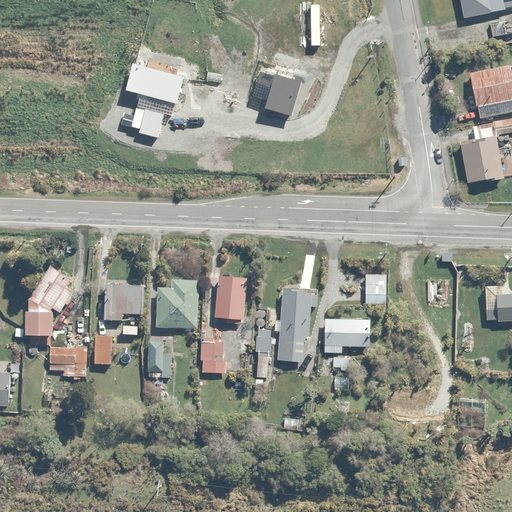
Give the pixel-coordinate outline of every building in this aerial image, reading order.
[(459,0),(463,19),(493,14),(490,0),(459,0)] [(511,86),(509,66),(469,72),(474,106),(477,106),(479,115),(511,110),(511,86)] [(474,141),(459,143),(467,184),(504,178),(497,136),(511,133),(511,118),(488,123),(489,127),(472,130),(474,141)] [(25,312),(25,335),(54,336),(54,309),(59,312),(71,296),(62,290),(70,279),(52,267),(29,299),(29,312),(25,312)] [(363,275),(346,274),(345,283),(363,284),(363,275)] [(386,275),(365,275),(365,308),(386,308),(386,275)] [(217,276),(214,318),(244,320),(247,279),(217,276)] [(156,288),(156,327),(197,327),(198,281),(171,280),(171,288),(156,288)] [(103,283),(103,320),(126,320),(126,315),(140,315),(140,283),(103,283)] [(307,372),(313,308),(317,308),(319,288),(299,286),(298,290),(282,289),(278,337),(255,336),(254,353),(257,353),(255,384),(270,385),(273,352),(276,352),(275,360),(289,361),(288,370),(307,372)] [(498,286),(484,287),(485,320),(497,319),(497,322),(511,321),(511,294),(498,295),(498,286)] [(369,318),(325,318),(325,353),(342,353),(342,346),(369,346),(369,318)] [(93,336),(94,364),(112,364),(112,336),(93,336)] [(164,341),(148,341),(147,376),(170,377),(171,353),(163,353),(164,341)] [(224,341),(201,341),(201,364),(205,364),(205,373),(221,373),(221,365),(224,365),(224,341)] [(49,345),(49,370),(63,370),(63,376),(87,376),(87,345),(49,345)] [(0,405),(10,405),(10,371),(0,371),(0,405)]
